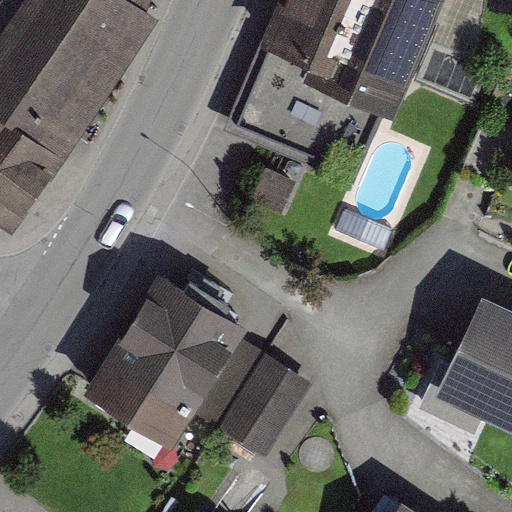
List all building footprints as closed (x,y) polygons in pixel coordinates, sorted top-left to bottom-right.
[(152,0),(31,0),(0,44),(0,219),(12,229),(159,21),(148,11),(152,0)] [(295,0),(248,119),(345,157),(372,87),(419,106),(461,0),(295,0)] [(258,320),(175,275),(112,388),(194,433),(258,320)] [(511,296),(484,283),(434,386),(511,423),(511,296)] [(318,378),(278,354),(236,423),(276,447),(318,378)] [(443,511),(428,501),(419,511),(443,511)]
